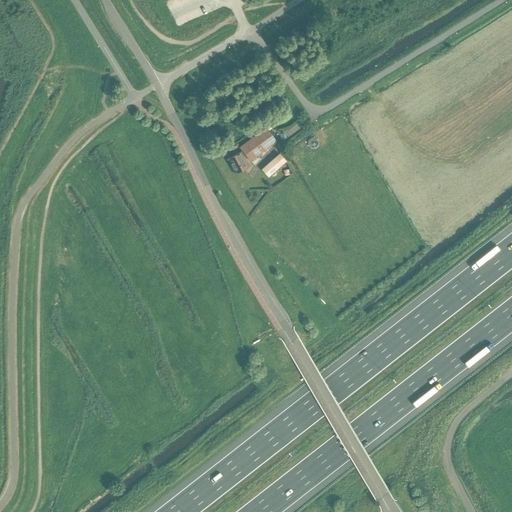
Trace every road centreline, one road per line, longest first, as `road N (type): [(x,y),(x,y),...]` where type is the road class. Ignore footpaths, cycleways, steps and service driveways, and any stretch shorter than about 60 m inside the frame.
road 1 (unclassified): [(394,511),(218,209),(156,85)]
road 2 (unknown): [(30,511),(40,478),(37,298),(48,198),(71,157),(133,98)]
road 3 (motorway): [(511,250),(177,511)]
road 4 (motorway): [(259,511),(511,314)]
road 5 (residential): [(313,115),(501,0)]
road 6 (unknown): [(292,4),(247,10),(203,38),(178,43),(145,24),(130,0)]
road 7 (unclassified): [(471,511),(450,469),(448,440),(464,411),(511,373)]
